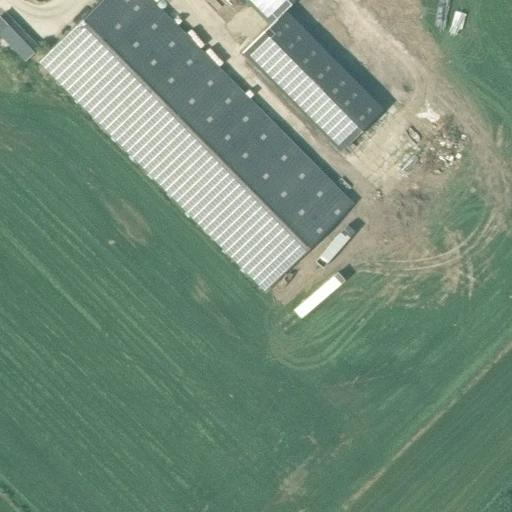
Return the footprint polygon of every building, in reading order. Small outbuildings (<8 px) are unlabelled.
[(149,0),(103,0),(39,64),(264,293),(352,206),(149,0)] [(245,0),(271,25),(295,0),(245,0)] [(232,52),(261,26),(243,6),(225,22),(220,17),(209,27),(232,52)] [(383,111),(285,11),(241,54),(340,154),(383,111)] [(0,17),(0,37),(25,63),(35,53),(0,17)]
